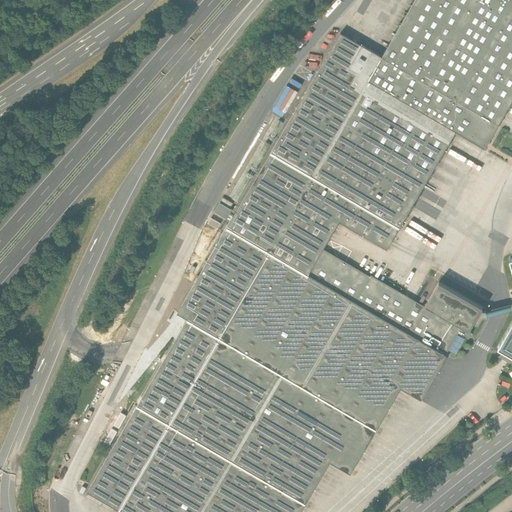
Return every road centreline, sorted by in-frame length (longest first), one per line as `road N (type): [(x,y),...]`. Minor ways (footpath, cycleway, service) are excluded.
road 1 (motorway): [(9,450),(132,179),(257,0)]
road 2 (motorway): [(0,272),(240,0)]
road 3 (motorway): [(211,0),(0,240)]
road 4 (motorway): [(142,0),(0,103)]
road 5 (tertiary): [(417,511),(511,437)]
